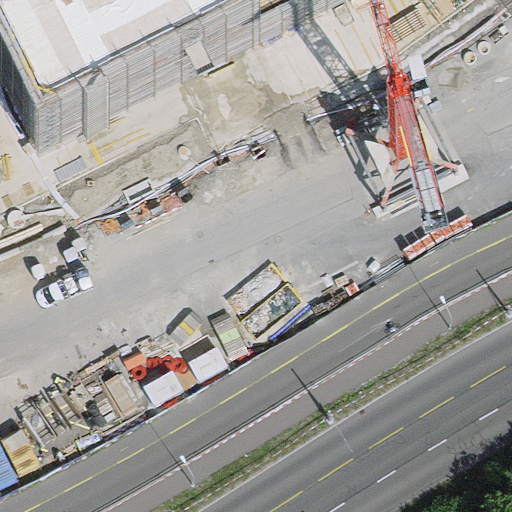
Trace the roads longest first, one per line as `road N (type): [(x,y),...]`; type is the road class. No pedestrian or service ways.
road 1 (unclassified): [(501,85),(0,340)]
road 2 (primary): [(511,403),(330,511)]
